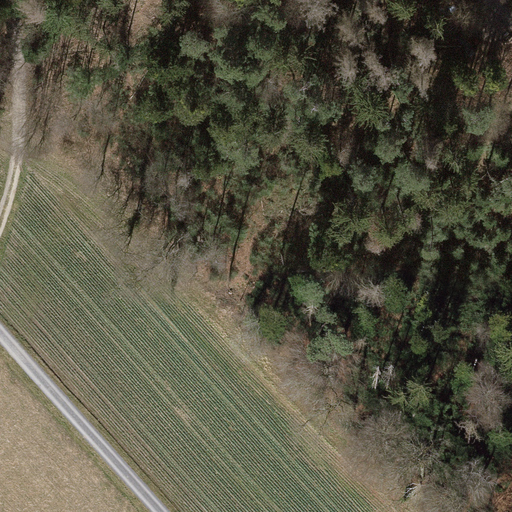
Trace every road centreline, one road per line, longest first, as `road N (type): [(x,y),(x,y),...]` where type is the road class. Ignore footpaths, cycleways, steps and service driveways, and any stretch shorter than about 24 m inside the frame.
road 1 (track): [(35,0),(36,94),(0,250)]
road 2 (track): [(0,329),(174,511)]
